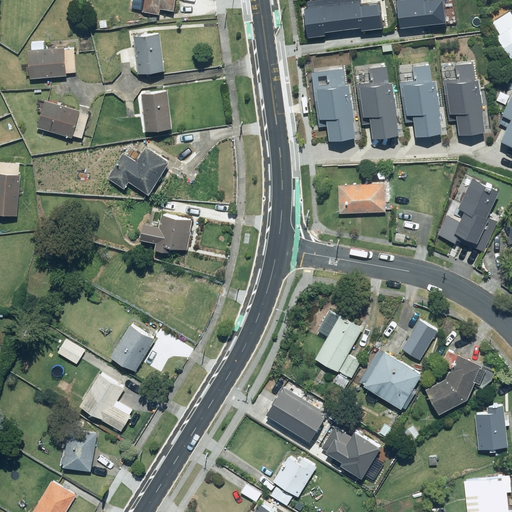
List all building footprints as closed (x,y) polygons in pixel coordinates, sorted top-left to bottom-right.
[(180,0),(134,0),(133,8),(163,12),(164,6),(179,8),(180,0)] [(384,23),(381,0),(308,0),(309,4),(305,4),(306,9),(301,9),(303,28),(309,27),(310,33),(327,31),(327,27),(363,22),(363,25),(384,23)] [(398,0),(402,23),(429,19),(430,23),(448,21),(447,16),(448,16),(445,0),(398,0)] [(511,49),(511,23),(500,32),(511,49)] [(170,66),(164,29),(137,33),(142,70),(170,66)] [(69,44),(32,47),(34,74),(71,71),(69,44)] [(485,106),(480,74),(448,78),(452,109),(458,108),(461,130),(484,126),(484,106),(485,106)] [(399,110),(395,76),(360,80),(364,112),(371,112),(374,134),(401,130),(398,110),(399,110)] [(443,128),(437,76),(405,80),(408,110),(414,109),(417,131),(443,128)] [(331,135),(357,132),(350,80),(318,83),(322,113),(328,113),(331,135)] [(174,128),(168,91),(142,95),(148,132),(174,128)] [(511,139),(511,93),(504,110),(511,113),(511,116),(503,135),(511,139)] [(84,107),(48,97),(40,124),(76,134),(84,107)] [(141,159),(125,150),(111,175),(129,185),(134,177),(154,190),(174,157),(150,143),(141,159)] [(495,166),(467,152),(436,216),(479,237),(495,204),(480,196),(495,166)] [(0,209),(21,211),(24,171),(0,169),(0,209)] [(389,180),(343,182),(344,210),(391,208),(389,180)] [(165,223),(148,220),(145,233),(162,236),(161,245),(173,247),(174,243),(190,246),(196,216),(167,211),(165,223)] [(153,299),(165,310),(185,287),(162,267),(137,295),(148,304),(153,299)] [(369,325),(345,310),(319,354),(353,374),(362,358),(353,352),(369,325)] [(138,366),(158,335),(136,320),(115,352),(138,366)] [(70,336),(61,349),(81,362),(89,349),(70,336)] [(426,370),(388,348),(368,382),(406,405),(426,370)] [(488,361),(463,348),(452,372),(432,384),(446,408),(473,392),(488,361)] [(129,383),(105,368),(84,400),(124,426),(136,407),(120,397),(129,383)] [(285,382),(268,408),(311,435),(328,409),(285,382)] [(393,401),(386,414),(403,424),(411,411),(393,401)] [(489,404),(490,409),(478,411),(482,446),(511,442),(511,438),(507,401),(489,404)] [(415,422),(406,430),(415,441),(424,433),(415,422)] [(352,432),(337,423),(324,443),(344,456),(342,459),(364,473),(383,442),(356,426),(352,432)] [(397,430),(386,423),(380,431),(392,438),(397,430)] [(95,467),(101,431),(74,426),(68,463),(95,467)] [(387,442),(380,452),(390,460),(398,450),(387,442)] [(276,477),(301,493),(320,464),(304,453),(301,458),(292,452),(276,477)] [(441,454),(429,453),(429,464),(441,464),(441,454)] [(476,511),(511,507),(511,503),(510,489),(511,488),(511,472),(467,477),(471,511),(476,511)] [(68,511),(81,491),(56,476),(33,511),(68,511)] [(265,490),(249,481),(243,491),(259,500),(265,490)] [(281,511),(263,500),(255,511),(281,511)]
